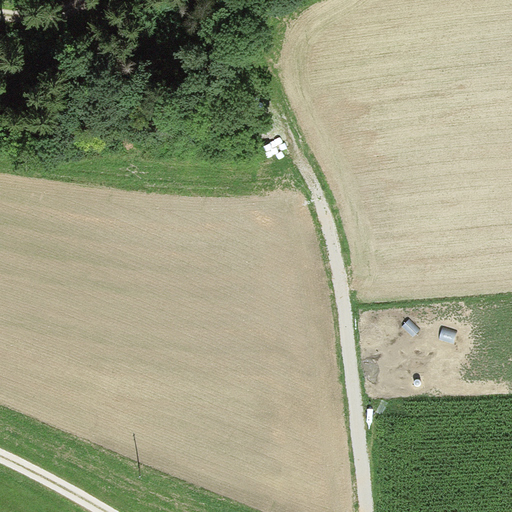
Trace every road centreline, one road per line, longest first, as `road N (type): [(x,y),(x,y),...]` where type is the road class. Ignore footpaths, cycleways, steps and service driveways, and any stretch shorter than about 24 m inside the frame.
road 1 (track): [(366,511),(337,263),(314,185),(289,142)]
road 2 (track): [(106,511),(0,455)]
